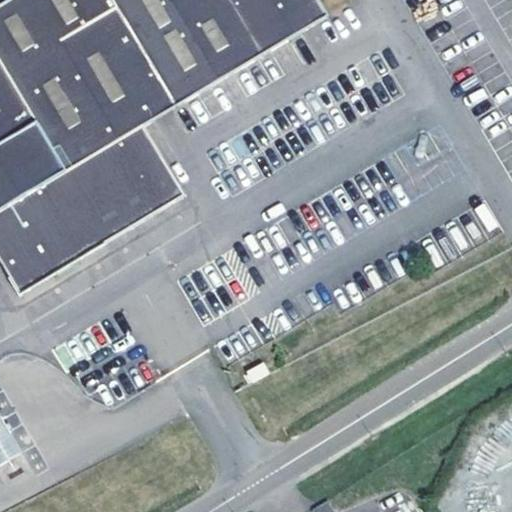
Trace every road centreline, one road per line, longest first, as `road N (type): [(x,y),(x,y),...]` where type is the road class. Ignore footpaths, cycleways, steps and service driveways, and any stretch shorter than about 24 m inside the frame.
road 1 (unclassified): [(511,323),(206,511)]
road 2 (unknown): [(190,366),(429,204),(495,184)]
road 3 (unknown): [(401,30),(223,144),(218,163),(241,209)]
